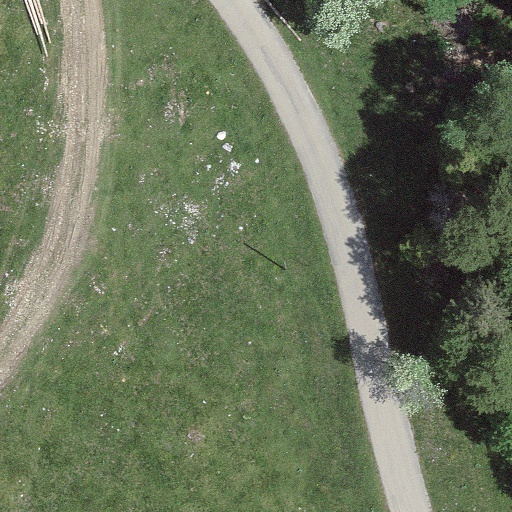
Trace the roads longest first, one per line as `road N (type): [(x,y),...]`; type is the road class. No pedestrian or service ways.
road 1 (unclassified): [(417,511),(319,154),(238,0)]
road 2 (track): [(0,354),(86,206),(74,0)]
